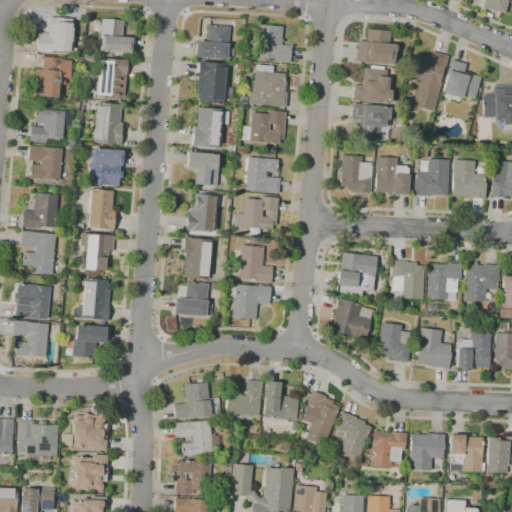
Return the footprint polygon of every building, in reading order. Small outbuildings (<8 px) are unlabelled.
[(504,14),(482,8),(484,0),(511,0),(511,3),(507,2),(504,14)] [(51,53),(35,52),(37,32),(47,33),(48,17),(72,19),(71,28),(72,28),(72,29),(73,29),(72,43),(71,42),(71,43),(70,43),(69,52),(52,51),(51,53)] [(130,53),(99,50),(100,36),(99,36),(101,19),(123,21),(122,37),(132,38),(130,53)] [(226,60),(194,57),(196,41),(206,42),(207,25),(229,27),(227,48),(233,48),(233,56),(227,55),(226,60)] [(290,63),(274,61),(274,59),(256,57),(258,25),(282,27),(280,45),(291,46),(290,63)] [(393,65),(371,63),(355,61),(357,41),(365,42),(366,29),(389,31),(388,43),(396,44),(395,52),(394,52),(393,65)] [(411,105),(419,79),(408,76),(414,53),(429,57),(431,51),(447,56),(432,111),(411,105)] [(57,98),(34,96),(35,87),(34,87),(35,69),(42,70),(43,57),(60,58),(60,60),(70,61),(69,79),(64,78),(64,85),(58,84),(57,98)] [(123,99),(97,97),(98,95),(95,95),(98,60),(100,61),(101,58),(127,60),(126,74),(125,74),(123,99)] [(441,93),(447,71),(450,60),(466,64),(463,72),(480,77),(474,99),(462,96),(461,99),(441,93)] [(222,104),(198,102),(198,93),(196,93),(197,77),(198,61),(203,61),(203,62),(225,64),(222,104)] [(285,107),(248,104),(249,84),(253,84),(254,71),(256,71),(256,65),(272,66),(272,73),(286,74),(285,93),(286,93),(285,107)] [(390,103),(366,101),(352,100),(353,85),(362,85),(363,68),(370,69),(370,66),(383,67),(383,70),(386,70),(385,77),(388,77),(387,90),(391,91),(390,103)] [(511,124),(502,125),(501,123),(497,123),(497,120),(494,120),(494,117),(482,118),(481,95),(493,94),(492,86),(511,85),(511,124)] [(120,146),(116,145),(93,143),(93,139),(92,139),(96,102),(120,105),(119,123),(122,123),(121,134),(120,146)] [(380,140),(357,138),(358,120),(350,119),(351,104),(389,107),(388,120),(391,120),(389,136),(381,136),(380,140)] [(217,148),(191,146),(193,126),(195,126),(197,107),(220,109),(220,111),(228,112),(227,125),(219,125),(218,134),(222,134),(221,144),(217,144),(217,148)] [(45,142),(29,141),(30,126),(42,127),(43,123),(33,122),(34,108),(64,111),(64,112),(71,113),(70,126),(62,125),(61,140),(45,139),(45,142)] [(279,144),(248,141),(248,140),(241,140),(242,126),(250,126),(251,112),(268,114),(268,111),(285,112),(283,140),(279,139),(279,144)] [(58,181),(29,178),(30,165),(39,165),(40,161),(27,160),(29,146),(61,148),(58,181)] [(118,186),(87,184),(89,164),(91,148),(122,151),(121,166),(119,166),(118,186)] [(216,186),(194,184),(195,168),(186,167),(187,152),(217,154),(216,169),(218,169),(216,186)] [(369,193),(355,192),(355,191),(347,190),(347,187),(339,187),(341,155),(361,156),(360,162),(371,163),(369,193)] [(278,194),(244,190),(245,183),(243,183),(243,180),(245,180),(245,178),(243,178),(244,175),(245,175),(246,171),(244,171),(245,158),(247,158),(247,157),(264,159),(264,158),(277,160),(276,173),(265,171),(265,177),(279,178),(278,194)] [(407,195),(392,194),(392,193),(374,192),(375,173),(374,173),(375,157),(396,158),(395,165),(407,165),(407,175),(408,175),(407,195)] [(429,196),(413,195),(413,180),(414,180),(415,171),(418,172),(419,160),(426,161),(426,159),(448,160),(446,196),(429,195),(429,196)] [(484,198),(468,198),(468,197),(450,196),(452,159),(474,160),(473,173),(485,174),(484,198)] [(504,198),(490,196),(494,160),(511,161),(511,196),(505,196),(504,198)] [(112,231),(107,230),(86,228),(87,224),(83,224),(84,213),(88,214),(90,192),(89,192),(89,189),(112,191),(111,210),(114,210),(112,231)] [(36,228),(21,227),(22,211),(32,211),(34,193),(57,195),(54,228),(37,226),(36,228)] [(211,232),(191,231),(185,230),(187,213),(190,214),(190,209),(193,209),(193,206),(193,198),(194,198),(194,193),(214,195),(211,232)] [(258,237),(247,236),(248,228),(234,227),(235,213),(242,214),(243,198),(260,200),(260,196),(277,198),(275,230),(258,229),(258,237)] [(51,275),(32,273),(33,266),(21,265),(22,252),(34,253),(34,247),(19,246),(20,232),(54,235),(51,275)] [(107,271),(83,270),(83,267),(78,267),(79,250),(83,251),(83,245),(79,245),(80,232),(86,233),(86,234),(97,235),(113,236),(112,252),(108,251),(107,271)] [(207,280),(183,278),(184,265),(183,264),(184,253),(182,252),(184,236),(190,237),(190,238),(211,240),(207,280)] [(270,283),(254,282),(254,279),(237,278),(240,245),(262,247),(261,266),(272,267),(270,283)] [(360,295),(338,293),(339,285),(336,285),(337,270),(339,270),(341,252),(376,256),(372,292),(361,290),(360,295)] [(423,299),(400,298),(400,291),(391,291),(392,260),(406,261),(406,262),(415,262),(415,265),(424,265),(423,299)] [(455,301),(425,300),(427,263),(445,264),(445,262),(460,263),(459,281),(458,281),(457,284),(456,284),(455,292),(455,301)] [(484,302),(463,301),(464,265),(482,265),(482,264),(498,265),(497,282),(496,282),(496,289),(485,289),(484,302)] [(511,309),(502,309),(503,290),(501,290),(502,276),(511,276),(511,309)] [(107,321),(100,321),(101,320),(79,318),(80,314),(81,314),(82,293),(78,293),(79,281),(83,281),(83,278),(107,280),(106,288),(109,289),(107,307),(108,307),(107,321)] [(210,316),(205,316),(173,314),(174,298),(177,298),(178,286),(185,286),(186,282),(207,284),(206,304),(211,304),(210,316)] [(219,291),(210,290),(211,283),(220,284),(219,291)] [(14,317),(15,302),(17,284),(49,286),(46,319),(14,317)] [(255,320),(232,318),(235,284),(253,286),(253,285),(270,287),(268,305),(256,304),(255,320)] [(364,340),(329,330),(334,314),(333,313),(337,297),(355,302),(354,303),(360,305),(360,307),(371,310),(369,319),(370,319),(364,340)] [(44,357),(31,356),(14,355),(15,342),(26,343),(27,337),(11,336),(13,321),(27,322),(27,323),(47,324),(44,357)] [(407,363),(392,361),(392,359),(384,358),(385,355),(377,354),(381,323),(400,325),(400,331),(409,332),(408,345),(409,345),(407,363)] [(93,358),(71,356),(73,335),(66,335),(66,325),(75,326),(75,325),(106,327),(104,343),(94,342),(93,358)] [(448,369),(432,367),(432,366),(415,364),(419,328),(440,330),(439,343),(450,345),(449,353),(450,353),(448,369)] [(459,339),(468,340),(468,332),(489,333),(488,368),(470,368),(470,369),(455,369),(456,342),(459,339)] [(511,370),(510,370),(510,369),(500,369),(500,366),(493,366),(494,332),(511,332),(511,370)] [(258,416),(225,413),(226,398),(225,398),(226,382),(240,383),(239,395),(244,395),(246,380),(261,382),(260,399),(259,399),(258,416)] [(295,420),(262,417),(263,410),(262,410),(264,399),(263,398),(265,381),(280,382),(280,383),(282,383),(282,384),(298,386),(295,420)] [(174,419),(172,404),(185,403),(183,385),(206,382),(208,399),(217,398),(219,413),(209,414),(210,415),(191,417),(174,419)] [(324,446),(305,439),(310,424),(301,420),(312,391),(325,396),(325,398),(333,401),(331,404),(338,406),(324,446)] [(358,458),(339,450),(345,433),(335,429),(342,412),(355,417),(355,418),(364,421),(363,424),(370,427),(358,458)] [(71,448),(73,420),(80,420),(80,417),(86,418),(86,413),(101,414),(101,423),(108,424),(106,451),(71,448)] [(0,419),(13,420),(12,436),(11,455),(0,454),(0,419)] [(56,456),(16,455),(16,437),(16,420),(32,421),(32,424),(57,425),(56,456)] [(181,456),(180,443),(191,442),(191,437),(176,438),(174,423),(187,421),(188,422),(208,420),(210,434),(213,433),(214,436),(217,435),(219,452),(202,454),(202,455),(196,456),(196,454),(194,454),(194,455),(181,456)] [(399,469),(390,468),(369,466),(372,431),(390,433),(390,432),(405,433),(403,451),(401,451),(399,469)] [(430,471),(408,470),(410,434),(427,434),(427,433),(443,434),(443,450),(442,450),(441,458),(430,458),(430,471)] [(448,461),(448,454),(449,434),(464,435),(464,436),(482,437),(481,472),(460,472),(460,471),(449,471),(449,462),(448,461)] [(505,473),(484,472),(486,437),(498,437),(498,440),(504,440),(504,436),(511,436),(511,466),(506,466),(505,473)] [(70,489),(71,460),(88,461),(89,454),(109,455),(107,491),(70,489)] [(208,492),(192,491),(192,494),(174,493),(175,465),(179,465),(179,460),(181,460),(181,461),(210,462),(208,492)] [(250,497),(229,495),(232,464),(251,465),(249,491),(252,491),(257,498),(260,498),(260,496),(262,496),(265,467),(278,469),(278,467),(292,468),(288,511),(250,511),(251,503),(255,503),(250,497)] [(323,511),(291,511),(294,486),(315,487),(314,492),(325,493),(323,511)] [(15,511),(0,511),(0,487),(16,488),(15,511)] [(40,511),(19,511),(20,489),(35,490),(36,488),(52,489),(51,511),(40,510),(40,511)] [(340,511),(341,494),(362,495),(361,511),(340,511)] [(399,511),(366,511),(367,509),(366,509),(366,496),(388,497),(388,509),(399,510),(399,511)] [(409,505),(417,505),(417,498),(438,499),(437,511),(404,511),(405,508),(409,505)] [(66,511),(67,499),(101,501),(100,511),(66,511)] [(173,511),(174,499),(209,500),(208,511),(173,511)] [(494,511),(494,499),(511,499),(511,511),(494,511)] [(463,508),(473,508),(475,511),(444,511),(445,500),(464,500),(463,508)]
